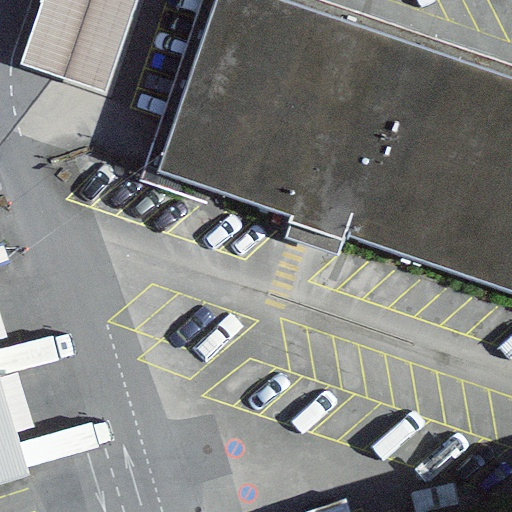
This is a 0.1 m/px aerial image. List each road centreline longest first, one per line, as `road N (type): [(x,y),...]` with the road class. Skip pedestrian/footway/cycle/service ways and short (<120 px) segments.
road 1 (unknown): [(16,217),(511,369)]
road 2 (unknown): [(511,49),(365,0)]
